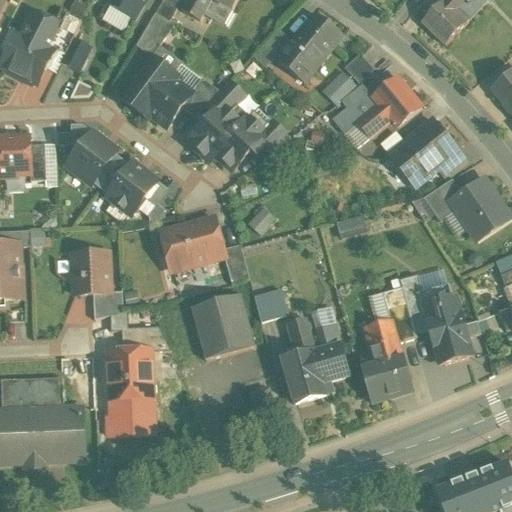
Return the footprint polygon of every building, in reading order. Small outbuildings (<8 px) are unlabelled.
[(110,0),(106,8),(110,10),(131,21),(135,24),(148,0),(110,0)] [(181,4),(172,0),(164,0),(163,2),(155,16),(171,24),(172,22),(181,4)] [(190,0),(183,15),(201,24),(212,3),(233,14),(240,0),(190,0)] [(448,0),(446,3),(444,2),(422,25),(446,48),(468,25),(468,24),(483,9),(473,0),(448,0)] [(488,3),(484,0),(473,0),(483,9),(488,3)] [(402,8),(394,1),(385,13),(393,20),(402,8)] [(110,10),(104,22),(123,34),(131,21),(110,10)] [(34,15),(15,53),(10,55),(2,70),(6,72),(7,76),(15,79),(19,78),(38,88),(55,53),(50,50),(67,18),(61,15),(55,26),(34,15)] [(171,24),(155,16),(136,49),(152,60),(177,25),(172,22),(171,24)] [(317,17),(278,65),(305,86),(343,39),(317,17)] [(67,18),(50,50),(55,53),(66,58),(74,41),(82,25),(67,18)] [(291,43),(279,32),(253,60),(266,71),(282,53),(291,43)] [(91,50),(74,41),(66,58),(62,67),(79,75),(91,50)] [(360,58),(346,72),(359,86),(374,73),(360,58)] [(142,117),(174,77),(151,60),(135,81),(130,87),(131,87),(121,101),(142,117)] [(344,76),(334,86),(345,98),(356,88),(344,76)] [(174,77),(142,117),(149,122),(151,119),(167,131),(192,97),(176,85),(179,81),(174,77)] [(511,78),(495,92),(498,96),(497,98),(511,116),(511,78)] [(95,84),(85,79),(80,89),(90,94),(95,84)] [(399,81),(374,102),(380,108),(358,125),(358,126),(371,142),(392,124),(397,130),(422,110),(399,81)] [(244,98),(230,85),(207,110),(215,118),(223,109),(229,114),(238,105),(244,98)] [(251,117),(238,105),(229,114),(243,127),(249,120),(251,117)] [(215,118),(190,145),(211,164),(217,157),(216,157),(243,127),(229,114),(223,109),(215,118)] [(274,126),(258,111),(251,117),(249,120),(266,136),(274,126)] [(358,125),(351,116),(337,128),(357,153),(371,142),(358,126),(358,125)] [(243,127),(216,157),(217,157),(233,173),(252,152),(267,137),(266,136),(249,120),(243,127)] [(434,124),(390,159),(416,190),(459,155),(434,124)] [(274,126),(266,136),(267,137),(252,152),(264,163),(291,142),(274,126)] [(93,135),(80,152),(78,150),(69,163),(71,164),(67,169),(92,187),(93,186),(101,192),(123,162),(115,156),(118,153),(93,135)] [(30,141),(6,142),(0,140),(0,178),(30,177),(31,177),(30,149),(30,141)] [(44,148),(30,149),(31,177),(30,177),(31,185),(46,184),(44,148)] [(123,162),(101,192),(109,198),(108,199),(132,218),(135,213),(137,215),(147,202),(145,201),(158,184),(134,165),(131,168),(123,162)] [(453,182),(424,201),(439,225),(457,213),(451,205),(463,197),(453,182)] [(485,183),(473,190),(472,195),(468,198),(463,197),(451,205),(457,213),(478,244),(511,222),(485,183)] [(262,212),(250,228),(260,236),(272,220),(262,212)] [(338,239),(365,235),(362,219),(336,223),(338,239)] [(216,222),(162,237),(167,256),(171,258),(175,275),(225,261),(226,260),(224,253),(216,222)] [(30,234),(0,235),(0,247),(19,246),(19,250),(31,250),(30,234)] [(0,303),(21,302),(19,250),(19,246),(0,247),(0,303)] [(241,249),(224,253),(226,260),(225,261),(233,288),(251,283),(241,249)] [(109,257),(74,258),(75,274),(68,282),(76,288),(76,298),(94,298),(111,297),(111,296),(109,257)] [(511,275),(502,280),(507,291),(511,288),(511,275)] [(282,290),(252,297),(259,325),(289,318),(282,290)] [(111,297),(94,298),(95,323),(124,316),(123,295),(111,296),(111,297)] [(457,295),(420,305),(438,368),(474,358),(457,295)] [(242,298),(192,311),(206,364),(256,350),(242,298)] [(511,312),(501,317),(509,335),(511,333),(511,312)] [(328,350),(314,354),(306,323),(289,328),(291,333),(300,358),(283,361),(296,407),(327,398),(326,397),(344,392),(341,382),(350,379),(341,347),(340,347),(328,350)] [(392,324),(366,331),(377,369),(364,373),(373,405),(413,394),(404,361),(403,362),(392,324)] [(334,327),(322,330),(328,350),(340,347),(334,327)] [(160,330),(116,332),(117,355),(151,354),(151,355),(172,354),(160,330)] [(291,333),(280,337),(285,355),(281,356),(283,361),(300,358),(291,333)] [(117,355),(110,356),(112,403),(153,401),(151,355),(151,354),(117,355)] [(63,381),(1,383),(2,415),(64,413),(63,381)] [(270,392),(251,397),(257,418),(276,413),(270,392)] [(64,413),(22,415),(24,466),(86,463),(84,412),(64,413)] [(2,415),(0,415),(0,466),(24,466),(22,415),(2,415)] [(511,511),(511,464),(509,455),(420,488),(428,511),(511,511)]
